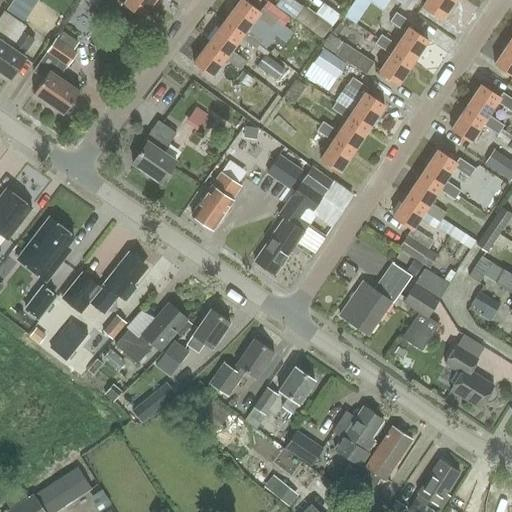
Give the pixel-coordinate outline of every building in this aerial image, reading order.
[(0,0),(0,8),(4,11),(11,0),(0,0)] [(35,0),(13,0),(7,10),(24,21),(37,1),(35,0)] [(90,13),(98,2),(95,0),(83,0),(80,5),(90,13)] [(127,0),(125,3),(143,17),(155,0),(127,0)] [(274,37),(263,29),(267,24),(273,28),(279,19),(263,7),(260,11),(245,0),(240,0),(227,19),(245,32),(247,29),(263,40),(269,44),(274,37)] [(427,0),(423,7),(442,19),(455,0),(427,0)] [(303,7),(303,6),(295,17),(325,39),(333,28),(316,16),(303,7)] [(34,40),(23,32),(26,27),(4,12),(0,17),(0,72),(10,79),(25,58),(22,56),(34,40)] [(397,12),(391,21),(407,32),(398,45),(396,48),(415,61),(429,40),(410,27),(413,23),(397,12)] [(257,49),(260,45),(263,40),(247,29),(245,32),(227,19),(211,40),(229,53),(232,50),(241,37),(257,49)] [(382,34),(375,43),(392,54),(380,72),(399,84),(415,61),(396,48),(398,45),(382,34)] [(64,116),(80,91),(60,77),(77,52),(57,38),(34,72),(45,80),(34,95),(64,116)] [(247,61),(232,50),(229,53),(211,40),(195,62),(213,76),(221,64),(229,70),(233,64),(241,70),(247,61)] [(511,40),(495,64),(511,75),(511,40)] [(367,75),(375,63),(345,43),(337,55),(367,75)] [(322,50),(312,64),(336,80),(346,66),(322,50)] [(285,70),(265,55),(258,65),(277,79),(285,70)] [(353,77),(347,87),(362,97),(354,110),(351,114),(371,127),(385,105),(366,92),(369,88),(353,77)] [(295,104),(307,87),(298,80),(285,97),(295,104)] [(482,84),(467,106),(486,118),(488,115),(497,101),(511,111),(511,98),(502,92),(500,96),(482,84)] [(338,99),(332,108),(348,119),(339,132),(336,136),(355,149),(371,127),(351,114),(354,110),(338,99)] [(200,127),(210,112),(199,104),(189,120),(200,127)] [(467,106),(452,129),(470,141),(482,124),(498,134),(504,125),(488,115),(486,118),(467,106)] [(176,162),(163,152),(176,133),(159,121),(140,148),(142,150),(133,163),(162,183),(176,162)] [(323,122),(317,130),(333,141),(322,159),(340,172),(355,149),(336,136),(339,132),(323,122)] [(257,139),(258,130),(246,128),(245,138),(257,139)] [(511,169),(511,154),(497,148),(491,161),(511,169)] [(438,150),(423,172),(442,185),(445,180),(454,167),(469,178),(475,169),(459,158),(456,162),(438,150)] [(291,189),(303,171),(280,155),(268,173),(291,189)] [(307,208),(313,212),(332,183),(310,168),(278,216),(283,220),(255,261),(275,274),(295,245),(312,257),(326,237),(300,218),(307,208)] [(232,199),(241,186),(221,172),(192,215),(213,230),(234,200),(232,199)] [(423,172),(409,194),(428,207),(430,202),(439,189),(454,199),(460,191),(445,180),(442,185),(423,172)] [(0,234),(7,240),(32,208),(6,189),(0,197),(0,234)] [(409,194),(393,217),(412,229),(413,228),(424,211),(440,222),(446,213),(430,202),(428,207),(409,194)] [(511,213),(501,206),(488,226),(476,244),(488,252),(493,243),(504,250),(510,241),(500,234),(511,215),(511,213)] [(49,218),(17,260),(46,282),(62,261),(58,257),(74,237),(49,218)] [(413,228),(412,229),(408,236),(408,235),(400,248),(429,269),(437,255),(429,249),(434,241),(413,228)] [(83,271),(82,273),(62,296),(82,312),(91,301),(105,313),(120,295),(127,300),(137,286),(134,284),(149,266),(131,252),(102,287),(83,271)] [(482,257),(469,277),(479,284),(484,276),(492,263),(482,257)] [(341,316),(351,323),(369,335),(392,301),(393,302),(411,276),(393,263),(375,290),(364,283),(341,316)] [(414,285),(439,300),(449,285),(425,269),(414,285)] [(511,275),(504,271),(496,284),(511,293),(511,310),(511,311),(511,310),(511,275)] [(428,316),(439,300),(414,285),(404,300),(420,310),(428,316)] [(39,321),(58,297),(44,286),(25,310),(39,321)] [(481,289),(475,304),(497,314),(504,299),(481,289)] [(130,331),(119,344),(141,363),(155,347),(160,351),(188,322),(171,305),(159,317),(157,316),(138,339),(130,331)] [(214,348),(232,322),(212,309),(189,343),(200,351),(206,343),(214,348)] [(410,324),(430,336),(438,323),(428,316),(420,310),(410,324)] [(126,324),(117,316),(103,332),(112,340),(126,324)] [(68,362),(90,335),(74,323),(53,350),(68,362)] [(422,349),(430,336),(410,324),(402,336),(422,349)] [(45,337),(36,329),(31,335),(40,343),(45,337)] [(259,379),(277,353),(256,338),(236,368),(227,362),(212,384),(230,395),(247,371),(259,379)] [(190,354),(176,343),(166,356),(180,367),(190,354)] [(461,373),(451,389),(481,408),(495,386),(472,371),(479,359),(457,345),(445,363),(461,373)] [(121,360),(111,350),(104,358),(115,368),(121,360)] [(93,376),(103,365),(97,360),(88,371),(93,376)] [(295,413),(317,381),(297,367),(281,390),(292,398),(285,407),(295,413)] [(142,423),(176,396),(166,384),(132,411),(142,423)] [(114,402),(122,394),(112,386),(105,395),(114,402)] [(213,438),(230,415),(192,387),(175,410),(213,438)] [(267,414),(280,395),(270,388),(257,407),(267,414)] [(369,451),(376,440),(372,437),(384,419),(365,406),(357,418),(348,412),(335,430),(344,436),(337,448),(361,465),(370,452),(369,451)] [(386,480),(414,439),(394,426),(366,467),(386,480)] [(310,466),(323,449),(298,430),(285,447),(310,466)] [(447,492),(460,472),(442,460),(408,511),(407,511),(422,511),(431,500),(442,508),(451,495),(447,492)] [(50,511),(57,511),(94,489),(80,467),(39,493),(50,511)] [(294,492),(273,475),(264,486),(285,503),(294,492)] [(47,511),(36,493),(6,511),(47,511)] [(405,511),(408,509),(397,501),(388,511),(405,511)]
